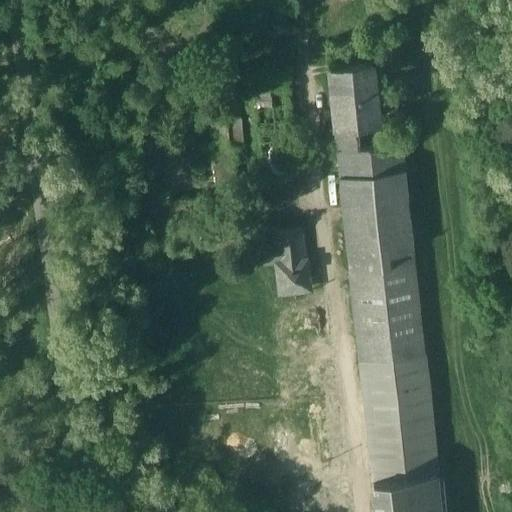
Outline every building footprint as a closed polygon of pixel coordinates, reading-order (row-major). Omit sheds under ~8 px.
[(389,55),(327,62),(374,511),(438,511),(396,112),(395,113),(389,55)] [(212,105),(213,143),(243,142),(242,115),(227,116),(226,104),(212,105)] [(236,145),(214,144),(213,174),(235,174),(236,145)] [(189,196),(172,198),(175,232),(214,250),(217,242),(192,230),(189,196)] [(299,225),(272,228),(273,242),(255,244),(256,261),(275,259),(278,288),(306,285),(303,257),(302,257),(299,225)]
